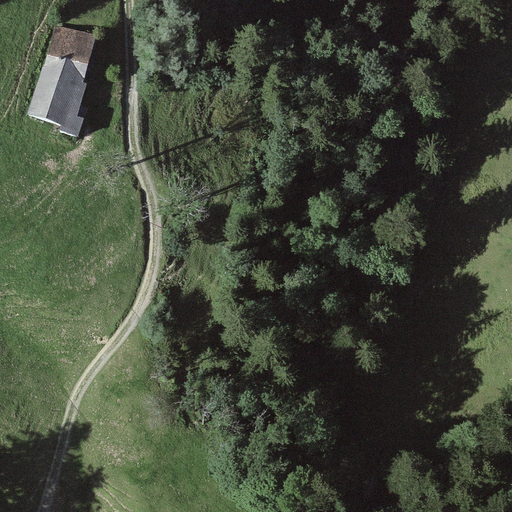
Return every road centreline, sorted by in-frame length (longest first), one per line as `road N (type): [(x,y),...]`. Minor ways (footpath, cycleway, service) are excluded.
road 1 (track): [(47,511),(86,386),(137,328),(158,282),(154,189),(133,112),(138,76),(129,0)]
road 2 (track): [(361,511),(360,491),(374,470),(371,369),(400,270),(431,227),(441,194),(454,0)]
